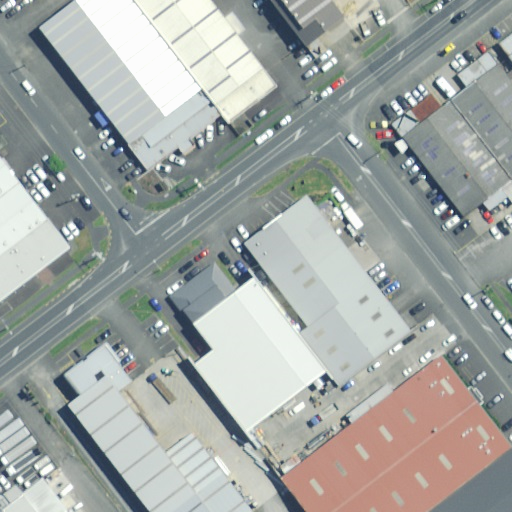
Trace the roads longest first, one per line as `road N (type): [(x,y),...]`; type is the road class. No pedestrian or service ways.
road 1 (residential): [(511,359),(324,114)]
road 2 (residential): [(147,249),(0,55)]
road 3 (tertiary): [(147,249),(324,114)]
road 4 (tertiary): [(324,114),(473,0)]
road 5 (tertiary): [(0,363),(147,249)]
